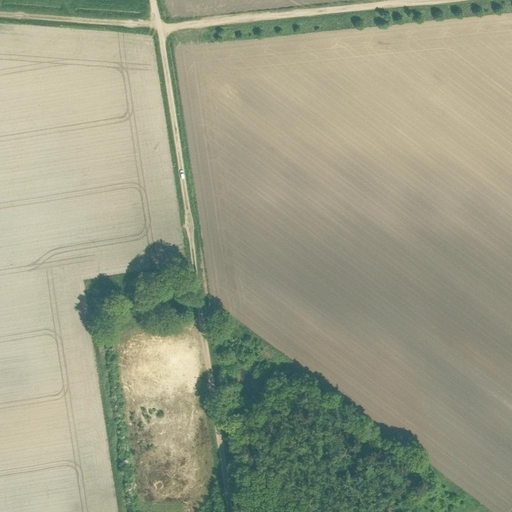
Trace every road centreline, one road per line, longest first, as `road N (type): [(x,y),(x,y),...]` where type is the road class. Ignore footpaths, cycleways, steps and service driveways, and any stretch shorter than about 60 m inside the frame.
road 1 (track): [(158,26),(219,449)]
road 2 (track): [(158,26),(422,0)]
road 3 (track): [(0,12),(158,26)]
